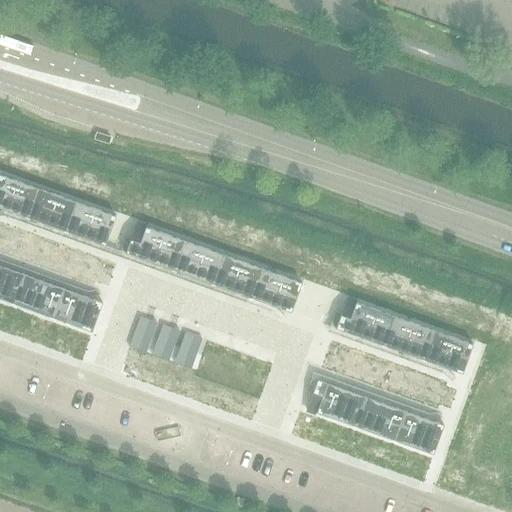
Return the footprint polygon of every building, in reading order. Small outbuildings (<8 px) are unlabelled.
[(0,174),(0,207),(27,217),(37,188),(0,174)] [(37,188),(27,217),(66,232),(76,202),(37,188)] [(76,202),(66,232),(104,246),(115,216),(76,202)] [(136,223),(125,252),(134,256),(145,226),(136,223)] [(145,226),(134,256),(173,270),(184,240),(145,226)] [(184,240),(173,270),(212,284),(223,255),(184,240)] [(223,255),(212,284),(252,298),(262,269),(223,255)] [(0,265),(0,298),(13,304),(24,274),(0,265)] [(262,269),(252,298),(290,312),(301,283),(262,269)] [(24,274),(13,304),(52,318),(63,288),(24,274)] [(63,288),(52,318),(91,332),(102,302),(63,288)] [(346,299),(335,328),(344,331),(355,302),(346,299)] [(355,302),(344,331),(383,345),(394,316),(355,302)] [(394,316),(383,345),(423,360),(433,330),(394,316)] [(433,330),(423,360),(461,374),(472,344),(433,330)] [(317,379),(306,408),(315,412),(326,382),(317,379)] [(326,382),(315,412),(355,426),(365,397),(326,382)] [(365,397),(355,426),(394,440),(404,411),(365,397)] [(404,411),(394,440),(432,454),(443,425),(404,411)]
